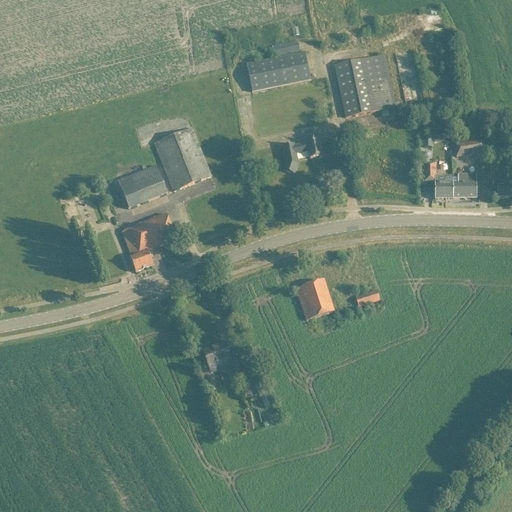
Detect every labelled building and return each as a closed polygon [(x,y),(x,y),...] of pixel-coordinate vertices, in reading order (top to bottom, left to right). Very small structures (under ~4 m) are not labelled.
[(275,59),(246,65),(252,94),(311,82),(305,53),(300,54),(298,42),(272,47),(275,59)] [(396,109),(385,56),(335,67),(346,120),(381,112),(387,111),(396,109)] [(419,98),(418,68),(402,68),(403,98),(419,98)] [(173,193),(211,177),(192,130),(154,145),(173,193)] [(486,154),(484,139),(454,143),(456,158),(486,154)] [(431,141),(424,141),(424,149),(432,149),(432,144),(432,141),(431,141)] [(321,148),(319,142),(295,147),(295,145),(282,147),(286,164),(283,172),(295,176),(298,165),(296,155),(309,153),(310,160),(323,158),(321,148)] [(435,164),(422,164),(422,173),(423,183),(435,182),(435,184),(435,185),(435,201),(453,200),(453,184),(452,184),(452,177),(435,178),(435,172),(435,164)] [(129,211),(167,196),(156,167),(147,171),(145,166),(142,168),(143,172),(118,182),(129,211)] [(458,184),(453,184),(453,200),(477,200),(477,176),(458,176),(458,184)] [(511,197),(511,185),(497,185),(497,197),(511,197)] [(131,258),(130,258),(136,274),(154,267),(148,252),(176,241),(166,216),(122,233),(131,258)] [(315,285),(296,291),(306,323),(325,317),(315,285)] [(377,292),(355,298),(358,309),(380,302),(377,292)] [(226,345),(204,353),(206,359),(205,359),(206,361),(206,363),(207,363),(209,369),(223,364),(225,369),(233,367),(237,380),(245,377),(242,368),(239,359),(231,361),(226,345)] [(253,364),(247,367),(253,378),(254,377),(258,375),(253,364)] [(253,378),(251,378),(259,396),(266,410),(274,405),(267,391),(259,375),(258,375),(254,377),(253,378)] [(211,384),(203,387),(206,395),(214,392),(211,384)]
